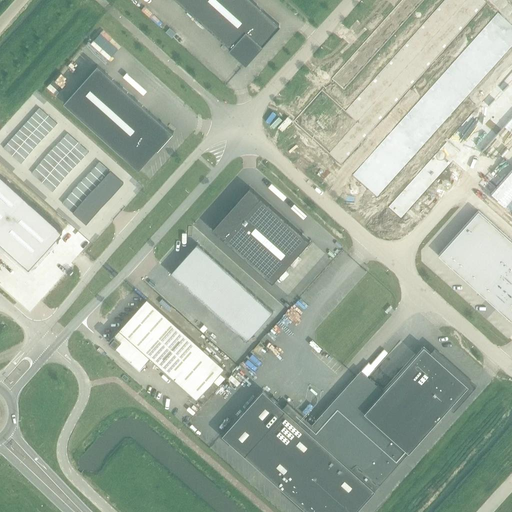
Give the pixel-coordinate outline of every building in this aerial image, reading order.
[(176,0),(185,9),(245,62),(279,25),(251,0),(176,0)] [(511,34),(472,0),(406,0),(301,120),(405,211),(456,158),(511,208),(511,34)] [(63,103),(137,170),(171,132),(158,120),(159,120),(97,65),(63,103)] [(39,107),(35,112),(44,120),(48,115),(39,107)] [(35,112),(31,116),(40,125),(44,120),(35,112)] [(48,115),(44,120),(53,128),(57,123),(48,115)] [(31,116),(27,121),(36,129),(40,125),(31,116)] [(44,120),(40,125),(49,132),(53,128),(44,120)] [(27,121),(23,125),(32,133),(36,129),(27,121)] [(23,125),(19,130),(28,138),(32,133),(23,125)] [(40,125),(36,129),(45,137),(49,132),(40,125)] [(36,129),(32,133),(41,141),(45,137),(36,129)] [(19,130),(15,134),(24,142),(28,138),(19,130)] [(32,133),(28,138),(37,146),(41,141),(32,133)] [(68,133),(63,137),(74,147),(78,142),(68,133)] [(15,134),(11,139),(20,147),(24,142),(15,134)] [(63,137),(59,142),(70,151),(74,147),(63,137)] [(28,138),(24,142),(33,150),(37,146),(28,138)] [(11,139),(7,143),(16,151),(20,147),(11,139)] [(24,142),(20,147),(29,155),(33,150),(24,142)] [(59,142),(56,146),(66,156),(70,151),(59,142)] [(78,142),(74,147),(79,152),(84,147),(78,142)] [(7,143),(3,148),(12,156),(16,151),(7,143)] [(56,146),(52,151),(62,160),(66,156),(56,146)] [(20,147),(16,151),(25,159),(29,155),(20,147)] [(74,147),(70,151),(81,161),(85,156),(79,152),(74,147)] [(84,147),(79,152),(85,156),(89,152),(84,147)] [(16,151),(12,156),(21,164),(25,159),(16,151)] [(52,151),(48,155),(58,165),(62,160),(52,151)] [(70,151),(66,156),(77,165),(81,161),(70,151)] [(48,155),(44,160),(54,169),(58,165),(48,155)] [(66,156),(62,160),(73,170),(77,165),(66,156)] [(44,160),(40,164),(50,173),(54,169),(44,160)] [(62,160),(58,165),(69,174),(73,170),(62,160)] [(99,161),(95,167),(105,176),(110,171),(99,161)] [(40,164),(36,169),(46,178),(50,173),(40,164)] [(58,165),(54,169),(65,179),(69,174),(58,165)] [(95,167),(90,172),(100,181),(104,178),(105,176),(95,167)] [(36,169),(31,173),(42,183),(46,178),(36,169)] [(54,169),(50,173),(61,183),(65,179),(54,169)] [(105,176),(104,178),(117,190),(123,183),(110,171),(105,176)] [(90,172),(85,177),(96,186),(97,185),(100,181),(90,172)] [(50,173),(46,178),(57,187),(61,183),(50,173)] [(0,175),(0,242),(29,268),(56,238),(63,230),(0,175)] [(85,177),(81,182),(91,192),(96,186),(85,177)] [(46,178),(42,183),(52,192),(57,187),(46,178)] [(100,181),(97,185),(111,197),(117,190),(104,178),(100,181)] [(81,182),(76,187),(87,197),(91,192),(81,182)] [(96,186),(91,192),(105,204),(111,197),(97,185),(96,186)] [(76,187),(71,193),(82,202),(85,198),(87,197),(76,187)] [(249,187),(212,228),(272,282),(309,240),(249,187)] [(87,197),(85,198),(99,211),(105,204),(91,192),(87,197)] [(71,193),(67,198),(77,207),(79,205),(82,202),(71,193)] [(67,198),(62,203),(72,212),(77,207),(67,198)] [(82,202),(79,205),(92,217),(99,211),(85,198),(82,202)] [(77,207),(72,212),(86,225),(92,217),(79,205),(77,207)] [(511,241),(478,211),(438,256),(511,322),(511,241)] [(197,243),(170,273),(246,341),(273,311),(197,243)] [(150,358),(174,379),(202,347),(147,298),(108,341),(140,370),(150,358)] [(383,390),(360,370),(312,425),(287,402),(283,408),(262,389),(222,435),(296,502),(294,504),(298,507),(300,505),(307,511),(355,511),(467,385),(423,345),(383,390)] [(202,347),(174,379),(196,399),(225,367),(202,347)]
